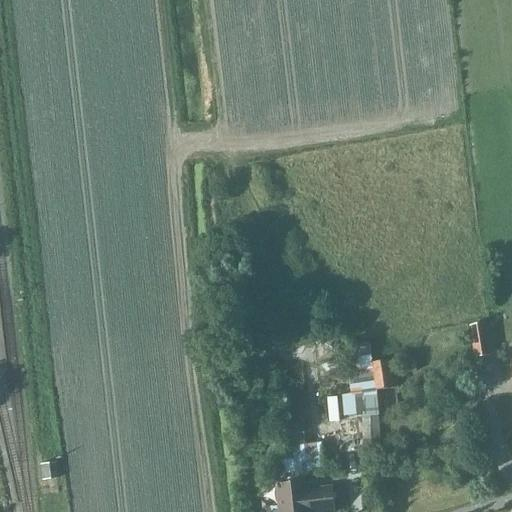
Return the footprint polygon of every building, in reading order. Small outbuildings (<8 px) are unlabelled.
[(323,316),(317,327),(330,334),(336,323),(323,316)] [(476,359),(491,356),(487,324),(471,326),(476,359)] [(364,439),(382,438),(381,417),(377,391),(400,388),(399,375),(419,372),(417,359),(374,363),(372,343),(348,345),(350,364),(348,364),(350,381),(322,384),(322,398),(344,396),(346,418),(363,417),(364,439)] [(270,451),(274,485),(297,482),(297,478),(323,475),(320,445),(304,447),(303,435),(286,437),(287,449),(270,451)] [(54,463),(40,464),(41,480),(56,479),(54,463)] [(324,511),(322,489),(307,491),(306,484),(277,487),(279,511),(324,511)]
